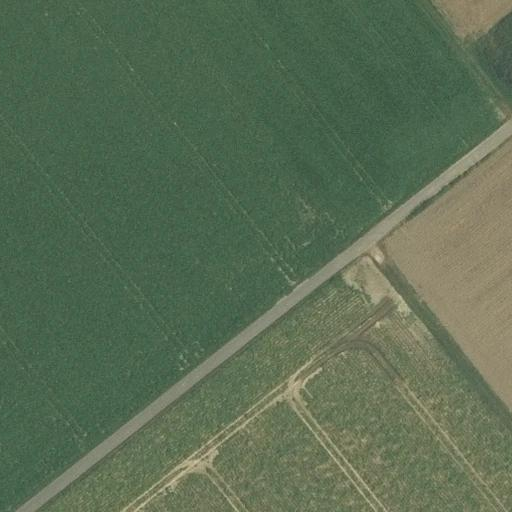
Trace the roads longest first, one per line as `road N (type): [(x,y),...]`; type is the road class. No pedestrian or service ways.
road 1 (track): [(27,511),(511,128)]
road 2 (track): [(367,243),(511,426)]
road 3 (track): [(424,0),(511,107)]
